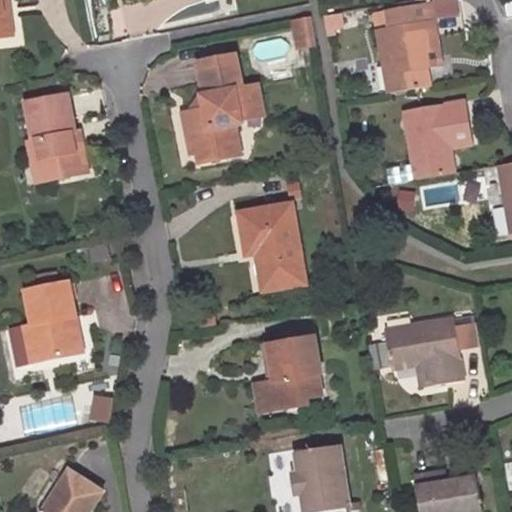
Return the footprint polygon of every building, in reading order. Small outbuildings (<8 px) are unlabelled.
[(436,3),(390,10),(393,27),(380,30),(390,94),(433,88),(430,68),(445,65),(436,3)] [(377,13),(380,30),(393,27),(390,10),(377,13)] [(340,13),(321,16),(323,33),(342,30),(340,13)] [(292,50),(315,48),(313,17),(290,19),(292,50)] [(230,56),(194,63),(201,96),(195,97),(191,108),(191,112),(177,115),(186,155),(193,154),(195,164),(222,158),(220,146),(227,144),(223,127),(228,120),(237,124),(244,110),(255,107),(252,88),(237,90),(230,56)] [(82,175),(76,145),(68,146),(65,133),(69,133),(61,94),(20,103),(28,140),(21,142),(26,163),(35,161),(40,183),(82,175)] [(449,133),(470,130),(465,102),(403,112),(411,165),(413,180),(455,174),(452,149),(449,133)] [(258,119),(255,107),(244,110),(237,124),(258,119)] [(236,156),(228,120),(223,127),(227,144),(220,146),(222,158),(236,156)] [(472,145),(470,130),(449,133),(452,149),(472,145)] [(74,131),(69,133),(65,133),(68,146),(76,145),(74,131)] [(30,184),(40,183),(35,161),(26,163),(30,184)] [(511,164),(493,168),(503,236),(511,234),(511,164)] [(413,180),(411,165),(385,169),(387,185),(413,180)] [(292,181),(283,183),(286,199),(295,197),(292,181)] [(287,205),(233,214),(240,253),(252,251),(259,292),(301,285),(287,205)] [(69,318),(62,282),(18,291),(25,326),(17,327),(25,363),(67,355),(60,320),(69,318)] [(102,334),(132,329),(127,302),(97,307),(102,334)] [(76,353),(69,318),(60,320),(67,355),(76,353)] [(388,372),(412,368),(427,366),(431,387),(461,382),(451,319),(381,331),(388,372)] [(25,363),(17,327),(4,330),(10,366),(25,363)] [(272,381),(264,383),(269,412),(299,407),(298,400),(318,396),(314,375),(317,374),(310,336),(262,346),(267,371),(270,370),(272,381)] [(257,347),(264,383),(272,381),(270,370),(267,371),(262,346),(257,347)] [(427,366),(412,368),(416,390),(431,387),(427,366)] [(254,415),(269,412),(264,383),(249,385),(254,415)] [(109,398),(91,395),(86,418),(104,421),(109,398)] [(295,474),(299,494),(308,492),(311,511),(347,511),(336,447),(302,453),(305,473),(295,474)] [(292,454),(295,474),(305,473),(302,453),(292,454)] [(440,466),(429,467),(431,477),(442,476),(440,466)] [(431,477),(429,467),(411,470),(417,511),(444,511),(477,507),(471,472),(442,476),(431,477)] [(79,511),(91,493),(59,474),(33,511),(79,511)] [(291,495),(299,494),(295,474),(288,476),(291,495)] [(299,494),(301,511),(311,511),(308,492),(299,494)]
